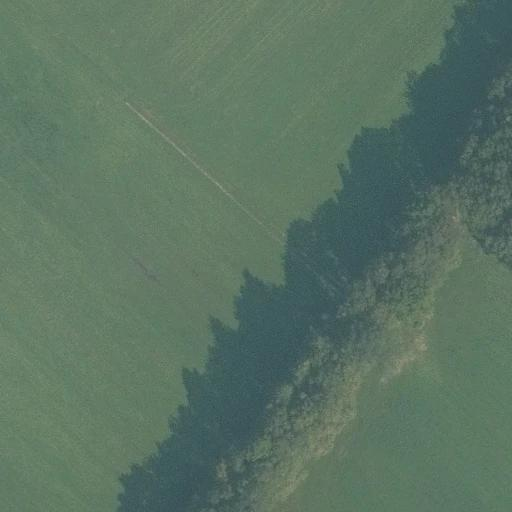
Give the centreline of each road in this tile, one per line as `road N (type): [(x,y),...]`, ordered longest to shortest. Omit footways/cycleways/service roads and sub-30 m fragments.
road 1 (track): [(245,511),(511,122)]
road 2 (track): [(375,320),(129,102)]
road 3 (track): [(14,0),(129,102)]
